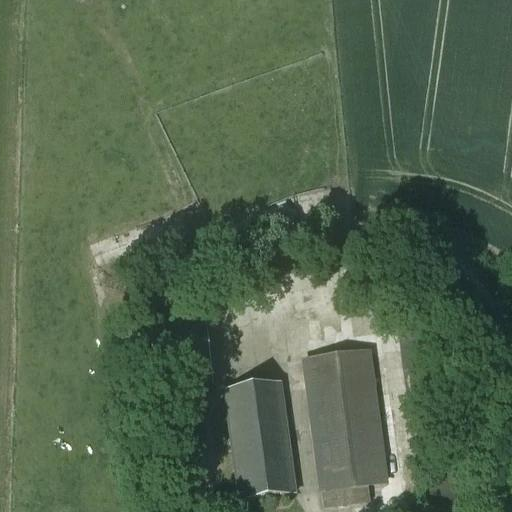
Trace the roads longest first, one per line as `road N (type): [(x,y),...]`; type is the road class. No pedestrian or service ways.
road 1 (track): [(109,0),(105,35),(252,355)]
road 2 (unknown): [(433,511),(404,331)]
